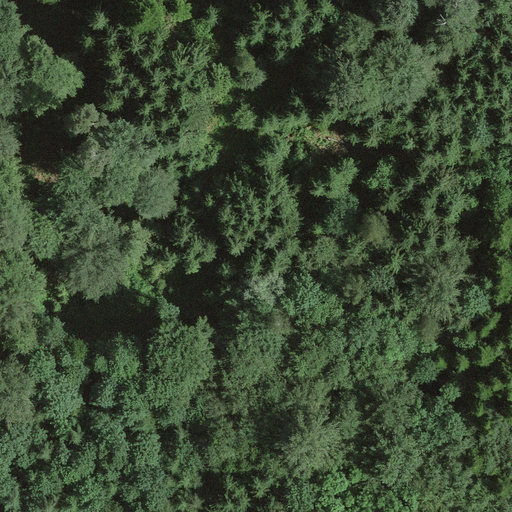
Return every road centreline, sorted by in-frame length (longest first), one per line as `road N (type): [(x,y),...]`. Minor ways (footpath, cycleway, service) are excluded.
road 1 (track): [(199,289),(185,237),(105,114),(52,0)]
road 2 (track): [(0,352),(112,310),(199,289),(295,300)]
road 3 (unknown): [(295,300),(380,335),(511,441)]
